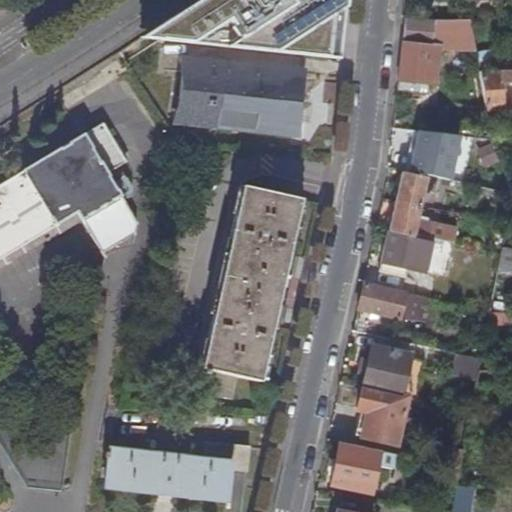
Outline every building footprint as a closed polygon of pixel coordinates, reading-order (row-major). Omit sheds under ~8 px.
[(200,0),(142,37),(164,41),(342,58),(348,0),(200,0)] [(398,81),(428,84),(434,33),(435,21),(406,20),(398,81)] [(434,33),(470,32),(470,20),(435,21),(434,33)] [(175,121),(291,135),(299,75),(208,63),(206,76),(181,73),(175,121)] [(486,112),(511,110),(511,97),(501,98),(500,72),(479,72),(486,112)] [(397,89),(427,92),(428,84),(398,81),(397,89)] [(104,124),(84,136),(73,143),(0,187),(0,204),(1,206),(0,206),(0,260),(78,213),(82,221),(103,254),(137,236),(139,225),(108,175),(128,163),(104,124)] [(454,178),(464,134),(423,125),(413,169),(454,178)] [(486,165),(498,160),(494,152),(492,146),(480,150),(486,165)] [(395,203),(420,207),(423,192),(429,193),(435,195),(438,181),(402,173),(395,203)] [(300,199),(241,186),(201,370),(203,370),(197,393),(233,401),(238,378),(261,383),(300,199)] [(433,204),(435,195),(429,193),(426,202),(433,204)] [(388,232),(413,237),(417,218),(420,207),(395,203),(388,232)] [(413,237),(418,238),(421,224),(422,219),(417,218),(413,237)] [(431,241),(451,245),(455,231),(421,224),(418,238),(431,241)] [(380,273),(404,277),(406,269),(424,273),(425,268),(428,255),(431,241),(418,238),(413,237),(388,232),(381,264),(382,264),(380,273)] [(498,273),(511,272),(511,252),(501,253),(501,255),(498,273)] [(357,311),(399,320),(402,306),(410,307),(411,299),(404,298),(405,294),(364,285),(357,311)] [(415,310),(430,314),(433,300),(418,296),(415,310)] [(489,324),(511,324),(511,313),(490,313),(489,324)] [(362,389),(401,398),(410,356),(372,347),(362,389)] [(451,369),(478,374),(479,371),(481,359),(454,354),(451,369)] [(356,436),(395,445),(406,399),(401,398),(362,389),(357,410),(361,411),(357,431),(331,426),(327,442),(339,444),(353,447),(356,436)] [(455,423),(468,426),(471,414),(458,411),(455,423)] [(330,485),(370,493),(376,465),(378,452),(353,447),(339,444),(330,485)] [(403,457),(432,463),(435,450),(405,445),(403,457)] [(107,452),(103,490),(226,503),(230,472),(245,473),(248,449),(233,447),(233,449),(209,446),(207,464),(107,452)] [(438,464),(450,466),(460,468),(463,452),(441,448),(438,464)] [(376,465),(390,468),(393,455),(378,452),(376,465)] [(446,486),(456,488),(456,487),(460,468),(450,466),(446,486)] [(455,510),(471,511),(474,488),(458,486),(455,510)]
